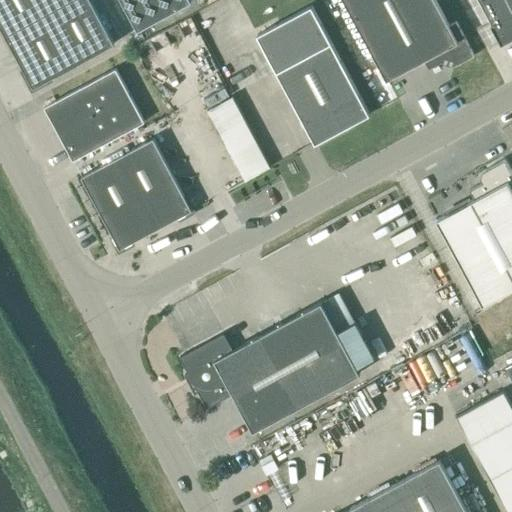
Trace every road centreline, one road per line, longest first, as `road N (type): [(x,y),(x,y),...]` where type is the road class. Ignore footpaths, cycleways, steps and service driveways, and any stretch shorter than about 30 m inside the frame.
road 1 (unclassified): [(98,318),(511,95)]
road 2 (unclassified): [(202,511),(98,318)]
road 3 (unclassified): [(98,318),(0,134)]
road 4 (unclassified): [(61,511),(0,396)]
